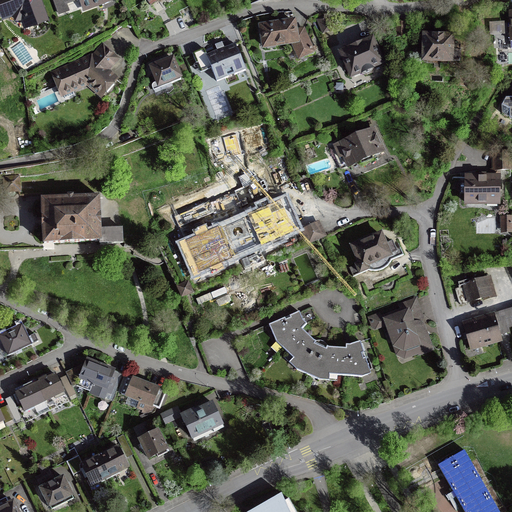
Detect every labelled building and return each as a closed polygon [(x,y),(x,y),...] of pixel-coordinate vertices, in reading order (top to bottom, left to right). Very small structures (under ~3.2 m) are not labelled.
[(39,6),(36,0),(0,0),(0,14),(2,14),(4,17),(18,12),(21,14),(26,27),(44,20),(41,11),(42,8),(39,6)] [(53,0),(58,15),(82,6),(83,9),(109,0),(108,0),(53,0)] [(322,34),(333,30),(327,16),(316,20),(322,34)] [(313,53),(303,30),(295,31),(293,22),(260,28),(263,48),(297,43),(303,57),(313,53)] [(396,37),(404,37),(405,23),(397,23),(396,37)] [(451,46),(452,37),(424,37),(423,61),(460,62),(460,51),(455,51),(455,46),(451,46)] [(381,64),(371,41),(362,45),(362,44),(350,49),(350,50),(341,54),(351,77),(360,73),(361,74),(364,75),(366,75),(368,74),(370,73),(371,72),(372,70),(372,68),(381,64)] [(244,71),(234,45),(228,48),(226,43),(215,47),(217,52),(206,57),(203,50),(192,54),(197,68),(209,64),(216,82),(244,71)] [(100,96),(114,79),(103,69),(114,57),(102,47),(92,59),(91,59),(53,75),(62,95),(71,91),(87,84),(100,96)] [(180,80),(172,60),(151,68),(158,87),(170,82),(171,84),(180,80)] [(511,98),(505,99),(501,106),(509,110),(509,118),(511,120),(511,98)] [(371,157),(383,152),(373,130),(334,147),(339,159),(344,157),(348,167),(360,162),(361,165),(373,160),(371,157)] [(510,170),(510,161),(510,153),(493,153),(493,158),(493,162),(494,166),(494,171),(510,170)] [(3,178),(5,193),(19,192),(18,177),(3,178)] [(498,204),(498,178),(465,178),(465,204),(498,204)] [(98,197),(41,200),(42,221),(43,244),(99,242),(99,245),(122,244),(121,229),(100,230),(98,197)] [(262,248),(296,233),(281,200),(247,216),(262,248)] [(312,242),(324,236),(311,211),(296,218),(303,232),(306,231),(312,242)] [(501,232),(511,231),(511,217),(501,217),(501,232)] [(234,258),(219,227),(185,243),(199,274),(234,258)] [(396,253),(394,246),(392,242),(384,245),(380,236),(370,240),(369,236),(357,242),(358,245),(352,247),(359,264),(355,266),(359,274),(368,271),(366,266),(396,253)] [(494,298),(488,275),(458,284),(459,289),(455,290),(460,305),(483,299),(483,301),(494,298)] [(188,282),(176,287),(181,298),(192,294),(188,282)] [(421,317),(415,301),(399,306),(401,311),(376,320),(375,317),(369,319),(372,328),(375,329),(387,325),(398,356),(399,355),(407,352),(412,354),(419,352),(420,354),(431,350),(428,340),(423,341),(422,336),(423,334),(424,333),(424,331),(424,329),(423,327),(421,325),(418,324),(418,321),(417,319),(421,317)] [(511,325),(511,309),(463,324),(470,350),(501,341),(499,334),(507,332),(506,328),(511,325)] [(315,342),(313,341),(301,330),(306,325),(302,321),(299,313),(289,317),(290,319),(288,320),(286,321),(284,320),(283,320),(268,326),(275,343),(281,341),(285,345),(282,348),(282,349),(298,365),(296,370),(318,381),(321,375),(344,376),(361,378),(362,373),(369,370),(364,355),(363,352),(364,352),(362,344),(360,345),(360,342),(349,346),(348,350),(346,349),(345,349),(328,348),(326,347),(321,345),(315,342)] [(0,340),(8,356),(30,346),(21,326),(0,336),(0,340)] [(113,373),(113,371),(86,361),(84,368),(79,379),(92,384),(89,393),(103,399),(106,390),(111,392),(117,375),(115,374),(113,373)] [(57,400),(65,396),(55,375),(46,380),(45,377),(42,379),(38,381),(39,383),(32,386),(31,384),(27,386),(23,388),(24,390),(15,394),(23,410),(55,395),(57,400)] [(75,395),(66,376),(60,379),(69,398),(75,395)] [(159,410),(164,396),(161,394),(157,393),(159,389),(127,377),(124,385),(120,395),(138,402),(136,409),(149,415),(152,407),(159,410)] [(223,428),(212,404),(194,413),(193,411),(181,417),(191,438),(211,429),(213,433),(223,428)] [(0,422),(3,421),(5,424),(14,420),(7,407),(0,410),(0,422)] [(165,425),(178,418),(174,409),(160,415),(165,425)] [(150,420),(133,429),(148,459),(156,455),(157,458),(167,453),(165,450),(166,450),(157,431),(149,435),(148,431),(154,428),(150,420)] [(273,457),(287,450),(285,445),(270,452),(273,457)] [(72,458),(76,456),(78,455),(74,448),(69,451),(70,453),(72,458)] [(109,476),(127,467),(122,457),(118,448),(99,457),(81,466),(86,476),(91,485),(109,476)] [(83,469),(82,468),(77,457),(71,460),(66,462),(72,474),(83,469)] [(38,485),(52,478),(49,471),(35,478),(38,485)] [(51,510),(73,499),(68,489),(62,478),(55,482),(54,481),(47,485),(47,486),(40,489),(51,510)] [(295,511),(288,499),(286,500),(282,494),(250,511),(295,511)] [(9,505),(5,498),(0,500),(0,511),(17,511),(12,503),(9,505)]
